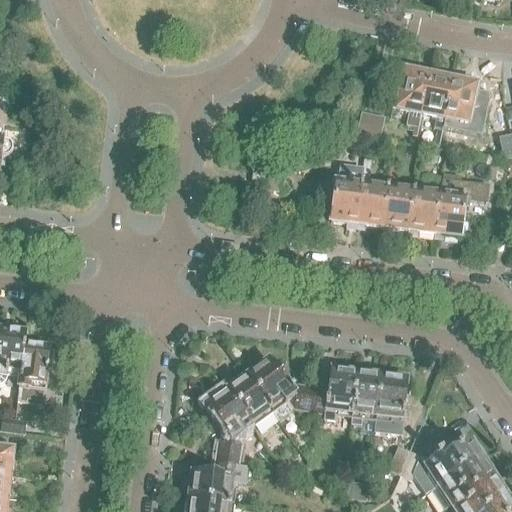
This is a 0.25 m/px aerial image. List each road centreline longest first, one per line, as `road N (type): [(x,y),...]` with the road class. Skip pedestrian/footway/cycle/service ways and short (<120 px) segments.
road 1 (residential): [(486,298),(456,285),(171,249)]
road 2 (residential): [(165,309),(455,340)]
road 3 (residential): [(292,3),(511,48)]
road 4 (residential): [(104,301),(80,511)]
road 5 (residential): [(138,511),(165,309)]
road 6 (residential): [(134,88),(111,243)]
road 7 (residential): [(171,249),(190,95)]
road 8 (residential): [(190,95),(249,65),(292,3)]
